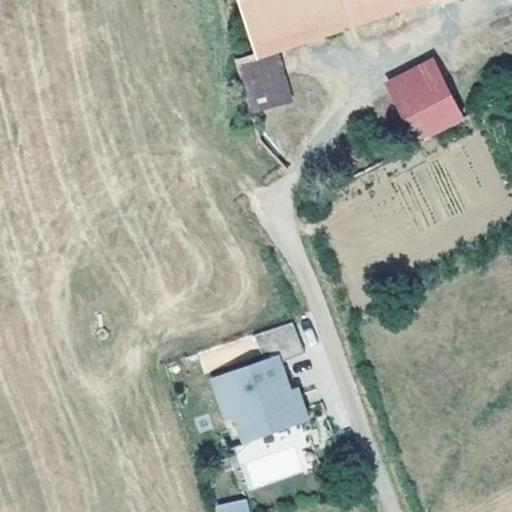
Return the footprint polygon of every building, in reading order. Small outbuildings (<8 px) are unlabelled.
[(218,0),(232,52),(272,39),(393,0),(218,0)] [(286,93),(272,39),(232,52),(247,103),(286,93)] [(415,136),(459,113),(433,62),(389,86),(415,136)] [(303,358),(291,327),(253,341),(263,366),(212,386),(227,423),(235,420),(248,415),(259,441),(307,422),(296,394),(289,396),(277,368),(303,358)] [(245,446),(259,441),(248,415),(235,420),(245,446)] [(251,511),(249,502),(221,507),(222,511),(251,511)]
